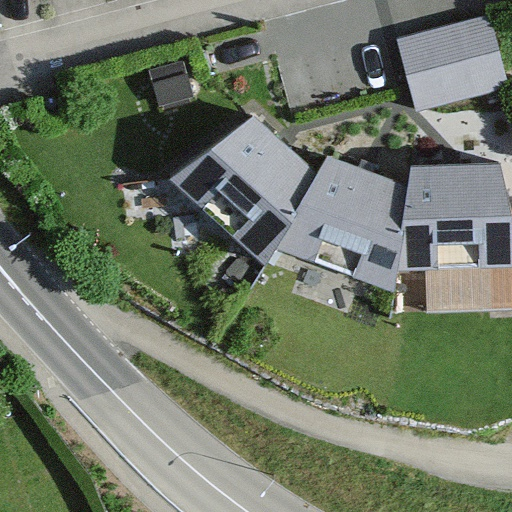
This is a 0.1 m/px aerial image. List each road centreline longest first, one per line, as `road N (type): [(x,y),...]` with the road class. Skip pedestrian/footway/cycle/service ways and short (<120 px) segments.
road 1 (residential): [(0,264),(118,406),(245,511)]
road 2 (residential): [(225,0),(0,60)]
